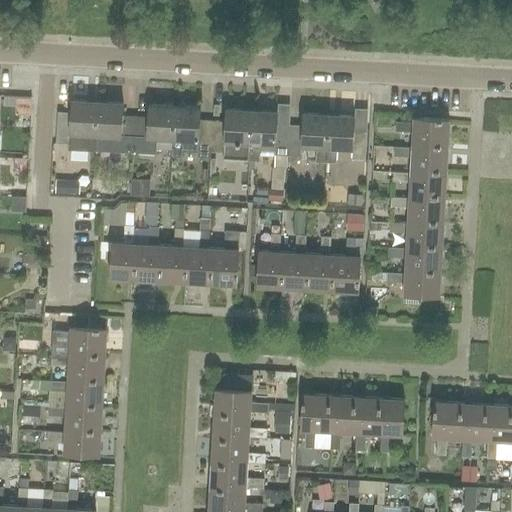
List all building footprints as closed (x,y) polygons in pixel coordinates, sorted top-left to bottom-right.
[(32,111),(33,96),(17,95),(17,110),(32,111)] [(96,151),(99,102),(72,101),(71,113),(59,112),(57,143),(70,144),(69,150),(96,151)] [(99,102),(96,151),(134,153),(136,116),(123,116),(124,104),(99,102)] [(148,117),(136,116),(134,153),(158,154),(159,139),(173,139),(175,106),(149,105),(148,117)] [(175,106),(173,139),(173,156),(184,157),(184,151),(198,152),(198,157),(211,158),(211,151),(212,151),(214,120),(201,120),(201,108),(175,106)] [(214,120),(212,151),(225,152),(224,160),(250,161),(253,111),(227,109),(226,121),(214,120)] [(253,111),(250,161),(259,162),(260,154),(289,156),(290,125),(277,124),(278,112),(253,111)] [(290,125),(289,156),(302,156),(302,146),(318,147),(317,162),(327,162),(329,115),(304,113),(303,125),(290,125)] [(329,115),(327,162),(337,163),(338,148),(353,149),(353,159),(366,160),(368,129),(355,128),(356,116),(329,115)] [(428,145),(449,146),(450,119),(415,117),(415,123),(397,122),(397,131),(415,132),(414,148),(413,153),(428,153),(428,145)] [(447,171),(449,146),(428,145),(428,153),(413,153),(414,148),(396,147),(395,156),(413,157),(412,173),(412,177),(426,178),(427,169),(447,171)] [(446,196),(447,171),(427,169),(426,178),(412,177),(412,173),(394,172),(394,182),(412,183),(411,199),(410,203),(425,204),(425,195),(446,196)] [(410,208),(409,224),(409,228),(424,229),(424,220),(445,221),(446,196),(425,195),(425,204),(410,203),(411,199),(393,198),(392,207),(410,208)] [(303,211),(292,211),(291,235),(298,235),(301,235),(303,211)] [(423,244),(443,245),(445,221),(424,220),(424,229),(409,228),(409,224),(392,223),(391,232),(410,233),(409,249),(409,253),(422,254),(423,244)] [(129,244),(134,244),(134,226),(125,226),(124,244),(113,243),(110,278),(137,279),(138,259),(129,258),(129,244)] [(138,259),(137,279),(162,281),(163,259),(154,259),(155,245),(159,245),(160,228),(150,227),(149,245),(134,244),(129,244),(129,258),(138,259)] [(163,259),(162,281),(187,282),(188,261),(179,260),(180,246),(184,247),(185,229),(176,228),(175,246),(159,245),(155,245),(154,259),(163,259)] [(188,261),(187,282),(212,284),(213,263),(204,262),(205,248),(209,248),(210,230),(201,230),(200,247),(184,247),(180,246),(179,260),(188,261)] [(213,263),(212,284),(238,285),(240,249),(246,250),(247,232),(226,231),(225,249),(209,248),(205,248),(204,262),(213,263)] [(258,286),(284,288),(285,267),(276,266),(277,252),(281,252),(282,234),(273,234),(272,251),(260,251),(258,286)] [(297,253),(281,252),(277,252),(276,266),(285,267),(284,288),(309,289),(310,268),(301,267),(302,253),(306,253),(307,236),(301,235),(298,235),(297,253)] [(309,289),(334,291),(335,269),(327,269),(327,254),(331,255),(332,237),(323,236),(322,254),(306,253),(302,253),(301,267),(310,268),(309,289)] [(347,255),(331,255),(327,254),(327,269),(335,269),(334,291),(360,292),(362,256),(357,256),(358,238),(348,238),(347,255)] [(421,269),(442,271),(443,245),(423,244),(422,254),(409,253),(409,249),(390,248),(390,257),(408,258),(407,274),(407,278),(421,279),(421,269)] [(407,278),(407,274),(389,273),(388,282),(407,283),(406,294),(440,296),(442,271),(421,269),(421,279),(407,278)] [(367,306),(367,316),(377,317),(377,307),(367,306)] [(108,317),(72,315),(72,327),(72,332),(54,331),(53,356),(71,357),(70,362),(84,362),(85,354),(106,355),(107,329),(108,317)] [(84,379),(104,380),(106,355),(85,354),(84,362),(70,362),(71,357),(53,356),(52,366),(70,367),(69,383),(69,387),(83,388),(84,379)] [(103,405),(104,380),(84,379),(83,388),(69,387),(69,383),(51,382),(51,391),(68,392),(67,408),(67,412),(81,413),(82,404),(103,405)] [(217,388),(216,414),(237,415),(238,406),(252,407),(252,411),(270,412),(270,403),(253,402),(253,390),(217,388)] [(15,392),(3,392),(3,400),(15,400),(15,392)] [(317,430),(333,431),(337,431),(338,416),(329,416),(330,395),(305,393),(303,429),(308,430),(307,447),(316,448),(317,430)] [(354,417),(355,396),(330,395),(329,416),(338,416),(337,431),(333,431),(332,448),(341,449),(342,431),(358,432),(362,433),(363,418),(354,417)] [(380,398),(355,396),(354,417),(363,418),(362,433),(358,432),(357,450),(366,450),(367,433),(383,434),(387,434),(388,420),(379,419),(380,398)] [(387,434),(383,434),(382,451),(391,452),(392,434),(403,435),(406,400),(380,398),(379,419),(388,420),(387,434)] [(448,437),(464,438),(468,438),(469,424),(460,423),(461,402),(436,401),(434,436),(439,437),(438,454),(447,455),(448,437)] [(486,403),(461,402),(460,423),(469,424),(468,438),(464,438),(463,456),(472,456),(473,439),(489,439),(493,440),(494,425),(485,425),(486,403)] [(511,405),(486,403),(485,425),(494,425),(493,440),(489,439),(488,457),(497,458),(498,440),(511,440),(511,426),(510,426),(511,405)] [(80,429),(101,430),(103,405),(82,404),(81,413),(67,412),(67,408),(50,407),(49,416),(67,417),(66,433),(65,437),(80,438),(80,429)] [(237,415),(216,414),(214,439),(236,440),(236,432),(251,432),(251,436),(268,438),(269,428),(251,427),(252,411),(252,407),(238,406),(237,415)] [(100,456),(101,430),(80,429),(80,438),(65,437),(66,433),(48,432),(48,441),(65,442),(65,454),(100,456)] [(214,439),(213,464),(234,466),(235,457),(249,458),(249,462),(267,463),(267,453),(250,452),(251,436),(251,432),(236,432),(236,440),(214,439)] [(213,464),(212,490),(233,491),(233,482),(248,483),(248,487),(265,488),(266,479),(248,478),(249,462),(249,458),(235,457),(234,466),(213,464)] [(488,460),(488,469),(497,470),(498,460),(488,460)] [(0,511),(22,511),(23,505),(19,505),(4,504),(6,472),(0,471),(0,511)] [(22,511),(46,511),(47,507),(44,506),(28,505),(30,476),(21,476),(19,505),(23,505),(22,511)] [(70,478),(69,508),(72,508),(71,511),(97,511),(98,509),(78,508),(79,479),(70,478)] [(46,511),(71,511),(72,508),(69,508),(53,507),(55,482),(45,481),(44,506),(47,507),(46,511)] [(212,490),(210,511),(231,511),(232,507),(246,508),(246,511),(263,511),(264,504),(247,503),(248,487),(248,483),(233,482),(233,491),(212,490)] [(411,484),(390,483),(390,493),(410,494),(411,484)] [(109,511),(110,497),(98,497),(98,509),(97,511),(109,511)] [(334,511),(335,503),(326,502),(325,511),(334,511)]
